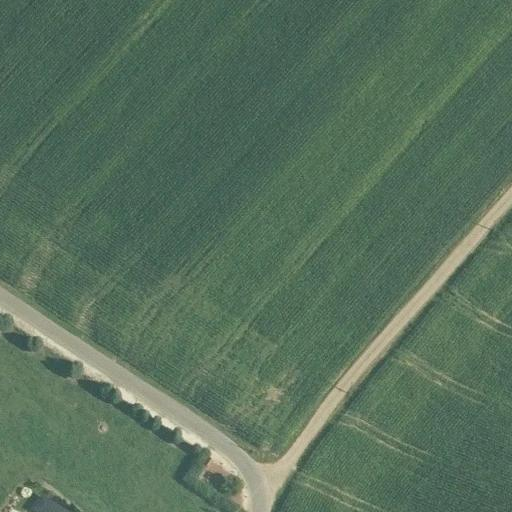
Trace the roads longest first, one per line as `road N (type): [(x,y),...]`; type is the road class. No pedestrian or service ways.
road 1 (unclassified): [(261,511),(269,489),(237,450),(0,290)]
road 2 (track): [(269,489),(511,227)]
